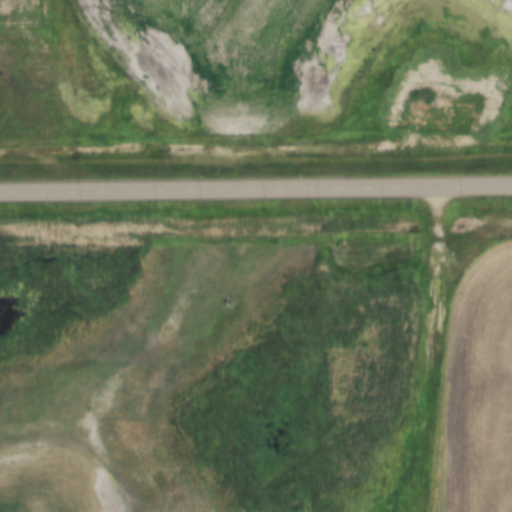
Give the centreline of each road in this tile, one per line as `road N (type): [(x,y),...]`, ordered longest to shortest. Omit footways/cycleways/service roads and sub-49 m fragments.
road 1 (tertiary): [(511,187),(0,193)]
road 2 (track): [(442,188),(439,389),(427,511)]
